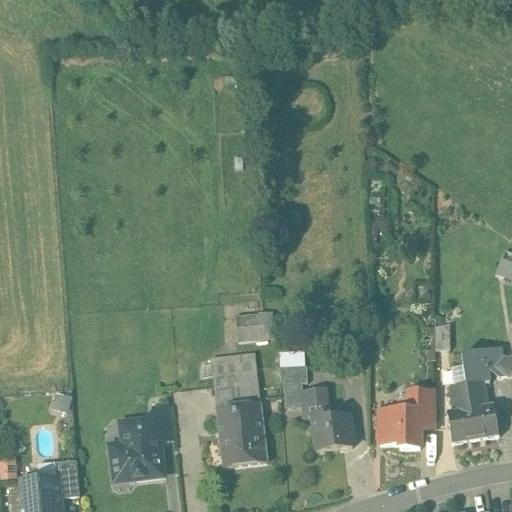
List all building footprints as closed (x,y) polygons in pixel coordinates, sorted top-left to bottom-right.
[(511,253),(504,251),(497,275),(511,279),(511,253)] [(259,316),(254,317),(253,317),(235,319),(236,330),(260,328),(259,316)] [(237,344),(241,344),(274,341),(273,327),(237,331),(236,331),(237,344)] [(436,331),(436,338),(436,354),(449,354),(449,335),(449,328),(436,331)] [(480,369),(481,368),(493,366),(490,346),(463,351),(465,361),(461,362),(466,388),(483,385),(480,369)] [(258,381),(256,365),(255,356),(210,361),(213,386),(258,381)] [(281,386),(299,386),(307,386),(306,369),(279,371),(281,386)] [(215,411),(218,410),(261,406),(258,381),(213,386),(215,411)] [(284,386),(284,393),(284,398),(303,398),(302,386),(284,386)] [(482,386),(465,389),(474,442),(497,438),(493,409),(487,410),(483,389),(483,388),(483,386),(482,386)] [(452,446),(474,442),(465,389),(448,392),(453,416),(447,417),(452,446)] [(348,419),(334,420),(333,420),(328,421),(324,394),(306,396),(309,418),(312,418),(312,419),(317,454),(352,450),(348,419)] [(380,447),(385,448),(386,448),(399,448),(400,452),(420,451),(420,396),(418,396),(409,396),(409,405),(399,405),(399,415),(380,415),(380,447)] [(420,431),(433,432),(436,431),(435,396),(428,396),(420,396),(420,431)] [(302,398),(301,398),(284,398),(285,410),(303,410),(302,398)] [(221,472),(236,470),(267,467),(261,406),(215,411),(221,472)] [(158,445),(168,443),(172,443),(168,407),(153,409),(155,423),(121,427),(124,455),(111,456),(115,484),(162,478),(158,445)] [(58,502),(79,500),(76,464),(55,466),(56,482),(58,502)] [(19,511),(58,511),(58,502),(56,482),(21,486),(22,500),(19,504),(19,511)]
